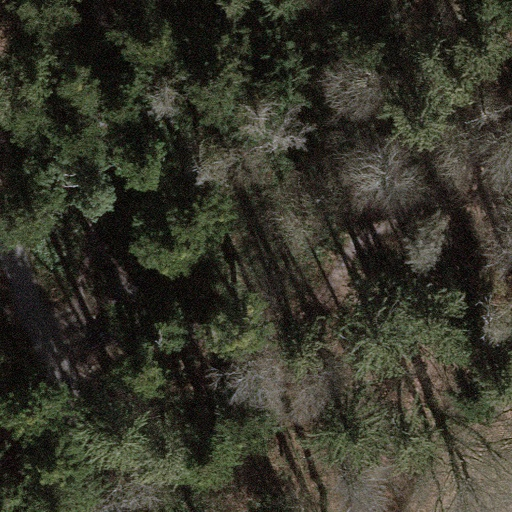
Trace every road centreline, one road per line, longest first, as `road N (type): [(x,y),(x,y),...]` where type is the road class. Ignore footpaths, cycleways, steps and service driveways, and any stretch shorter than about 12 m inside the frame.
road 1 (track): [(0,218),(67,380)]
road 2 (track): [(63,511),(67,380)]
